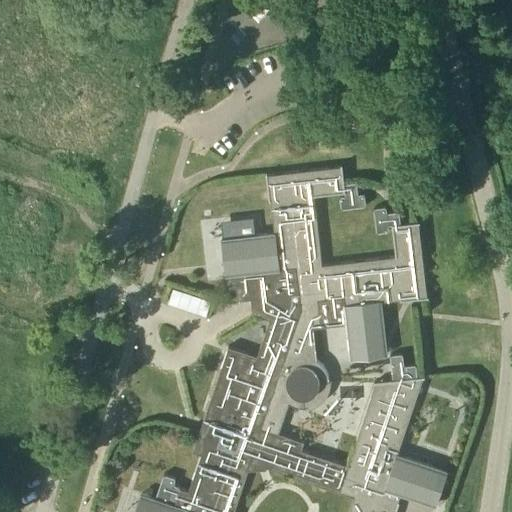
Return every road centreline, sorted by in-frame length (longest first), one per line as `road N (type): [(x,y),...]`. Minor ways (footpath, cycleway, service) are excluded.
road 1 (residential): [(42,511),(184,0)]
road 2 (residential): [(489,511),(507,299),(437,0)]
